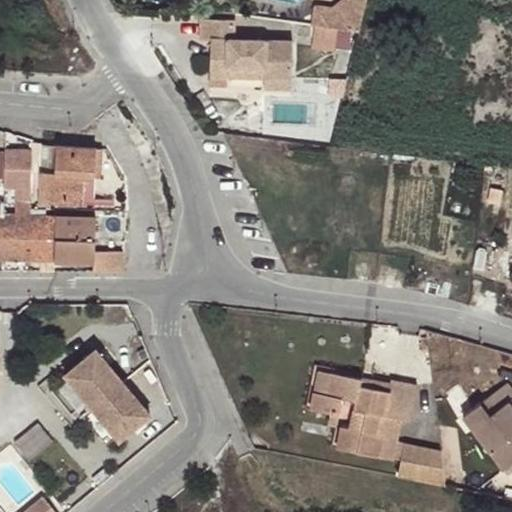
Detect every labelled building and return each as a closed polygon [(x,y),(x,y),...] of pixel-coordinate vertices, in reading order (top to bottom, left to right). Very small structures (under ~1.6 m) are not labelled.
[(313,6),(310,23),(356,30),(364,0),(340,0),(330,8),(313,6)] [(207,39),(206,74),(223,75),(224,65),(260,66),(260,76),(287,77),(289,40),(230,38),(230,18),(197,17),(197,38),(207,39)] [(260,66),(224,65),(223,75),(260,76),(260,66)] [(223,83),(223,75),(206,74),(205,83),(223,83)] [(287,87),(287,77),(260,76),(260,86),(287,87)] [(54,145),(40,145),(39,172),(52,172),(54,145)] [(52,172),(39,172),(39,176),(83,178),(93,179),(94,148),(54,145),(52,172)] [(100,178),(101,148),(94,148),(93,179),(100,178)] [(30,190),(30,156),(5,154),(4,178),(4,190),(30,190)] [(83,178),(39,176),(38,201),(82,203),(83,178)] [(93,179),(83,178),(82,203),(91,204),(93,179)] [(3,214),(2,260),(27,261),(29,207),(29,202),(13,200),(13,214),(3,214)] [(29,207),(27,261),(53,262),(54,239),(54,215),(45,215),(44,208),(38,207),(37,208),(29,207)] [(54,215),(54,239),(94,240),(94,216),(54,215)] [(91,272),(122,272),(122,251),(93,250),(94,240),(54,239),(53,262),(93,263),(91,272)] [(148,415),(93,349),(63,375),(117,440),(148,415)] [(323,394),(328,373),(318,371),(314,393),(323,394)] [(388,382),(388,384),(387,392),(359,386),(360,379),(328,373),(323,394),(314,393),(311,407),(329,411),(336,412),(339,398),(354,402),(349,428),(341,426),(337,449),(391,459),(399,419),(408,421),(415,388),(388,382)] [(387,392),(388,384),(360,379),(359,386),(387,392)] [(511,409),(507,403),(511,399),(511,389),(508,384),(462,417),(501,469),(511,461),(511,409)] [(334,425),(336,412),(329,411),(326,424),(334,425)] [(28,459),(55,441),(41,421),(15,438),(28,459)] [(444,485),(439,451),(404,444),(397,475),(444,485)] [(55,511),(43,494),(17,511),(55,511)]
